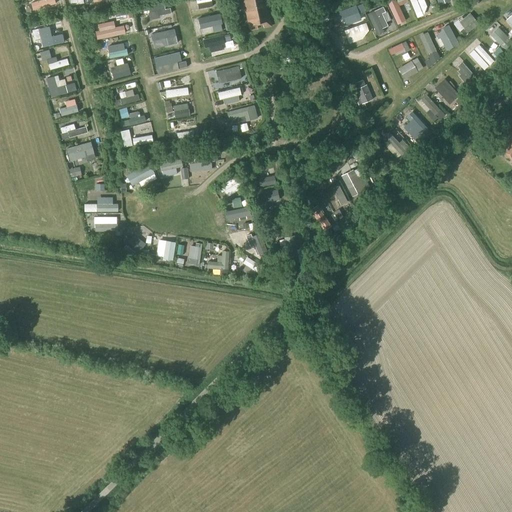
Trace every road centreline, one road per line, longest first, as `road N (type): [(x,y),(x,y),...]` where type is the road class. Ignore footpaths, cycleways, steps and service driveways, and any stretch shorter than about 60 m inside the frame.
road 1 (unclassified): [(83,511),(511,81)]
road 2 (track): [(204,183),(137,215),(143,223),(217,238),(216,220)]
road 3 (track): [(62,0),(103,144)]
